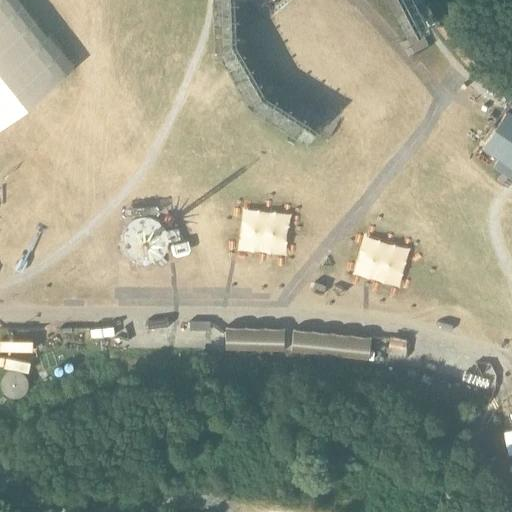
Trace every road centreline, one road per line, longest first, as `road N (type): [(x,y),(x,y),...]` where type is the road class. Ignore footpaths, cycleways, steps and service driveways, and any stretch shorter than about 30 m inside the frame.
road 1 (unclassified): [(0,313),(321,316),(405,328),(510,361)]
road 2 (unknown): [(417,0),(487,83),(511,97)]
